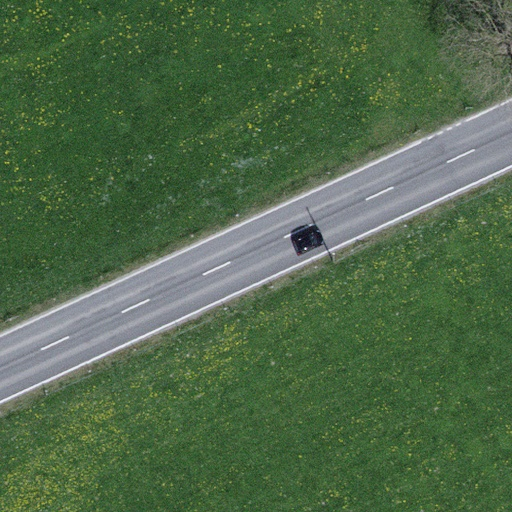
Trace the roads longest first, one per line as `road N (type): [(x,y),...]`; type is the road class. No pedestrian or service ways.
road 1 (tertiary): [(0,369),(511,133)]
road 2 (track): [(463,155),(409,0)]
